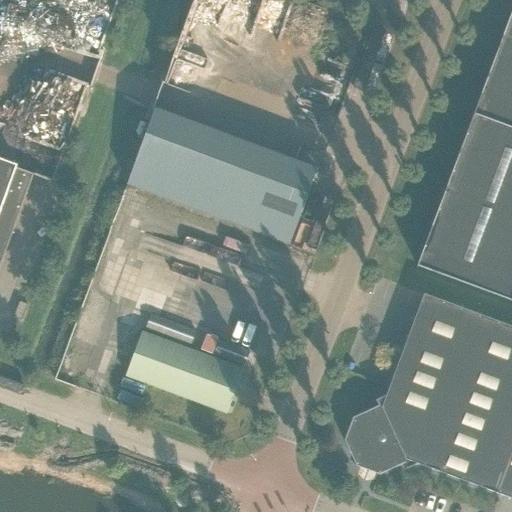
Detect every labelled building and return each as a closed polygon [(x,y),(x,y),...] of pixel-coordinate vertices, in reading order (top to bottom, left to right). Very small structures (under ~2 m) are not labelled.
[(511,10),(418,266),(511,301),(511,10)] [(153,116),(128,184),(288,244),(313,176),(153,116)] [(323,153),(286,139),(281,152),(318,165),(323,153)] [(0,270),(37,175),(20,168),(21,166),(14,164),(0,159),(0,270)] [(511,498),(511,327),(424,295),(387,396),(376,401),(379,406),(353,418),(345,441),(357,467),(380,475),(405,464),(407,469),(418,464),(511,498)] [(190,346),(195,331),(150,315),(145,329),(190,346)] [(8,334),(11,326),(3,324),(1,331),(8,334)] [(227,414),(244,369),(143,332),(126,376),(227,414)] [(245,366),(250,352),(220,341),(215,354),(245,366)]
